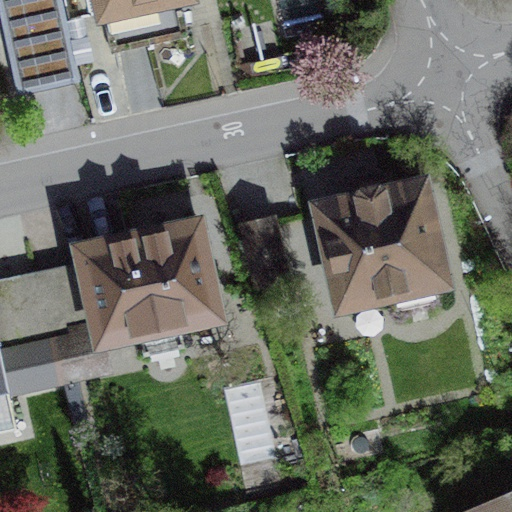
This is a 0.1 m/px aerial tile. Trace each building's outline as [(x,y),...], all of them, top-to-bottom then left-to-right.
[(77,79),(62,5),(61,0),(1,0),(20,90),(77,79)] [(61,0),(62,5),(87,0),(93,34),(193,14),(190,0),(61,0)] [(420,181),(299,209),(326,323),(447,295),(420,181)] [(203,226),(74,254),(96,355),(225,327),(203,226)] [(273,226),(234,235),(248,301),(288,292),(273,226)] [(0,478),(29,496),(48,460),(34,398),(68,389),(93,360),(87,337),(16,354),(2,291),(0,290),(0,478)] [(511,511),(511,497),(477,511),(511,511)]
